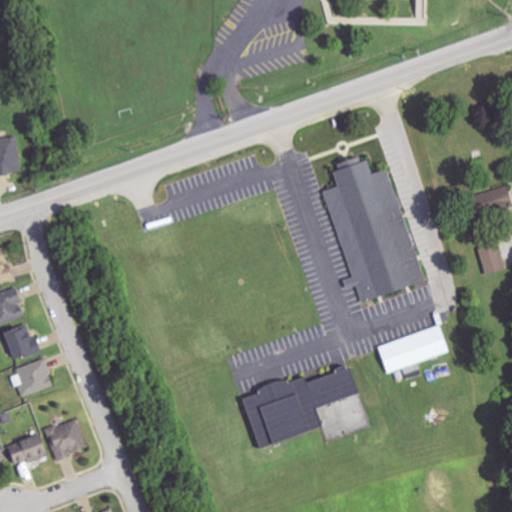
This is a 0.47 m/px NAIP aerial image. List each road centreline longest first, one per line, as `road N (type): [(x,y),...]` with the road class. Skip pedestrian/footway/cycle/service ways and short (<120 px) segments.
road 1 (tertiary): [(0,216),(511,34)]
road 2 (residential): [(27,209),(42,269),(136,511)]
